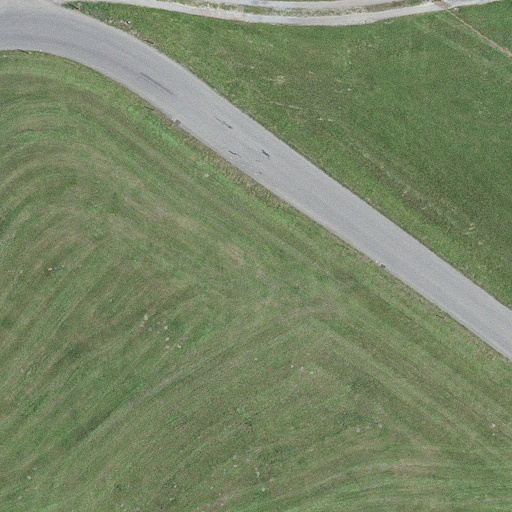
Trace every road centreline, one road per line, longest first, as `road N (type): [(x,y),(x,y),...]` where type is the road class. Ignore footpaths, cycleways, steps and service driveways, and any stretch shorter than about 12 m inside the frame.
road 1 (unclassified): [(0,22),(59,30),(128,60),(511,339)]
road 2 (track): [(434,0),(369,12),(187,0)]
